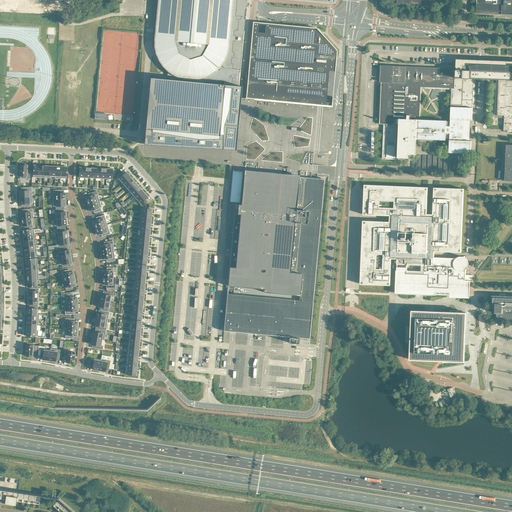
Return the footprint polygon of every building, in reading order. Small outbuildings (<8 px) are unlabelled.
[(240,73),(244,31),(246,0),(157,0),(155,27),(154,39),(155,47),(156,54),(158,60),(163,66),(168,72),(167,79),(239,86),(240,73)] [(511,0),(476,0),(476,2),(477,2),(477,4),(476,4),(476,13),(511,14),(511,0)] [(246,93),(246,98),(275,101),(332,106),(332,103),(326,102),(329,71),(335,71),(336,58),(337,50),(316,28),(312,28),(308,27),(278,24),(266,23),(266,25),(265,33),(261,33),(258,32),(259,24),(253,24),(246,93)] [(409,154),(416,154),(417,139),(445,140),(449,140),(449,152),(471,154),(471,141),(468,141),(468,132),(469,132),(469,131),(470,131),(470,130),(469,130),(469,129),(468,129),(469,120),(472,120),(474,79),(479,79),(484,79),(487,79),(490,80),(497,80),(499,80),(497,115),(504,116),(504,130),(511,130),(511,61),(483,60),(481,60),(479,60),(456,59),(456,70),(455,70),(455,68),(446,68),(380,65),(380,78),(380,82),(381,82),(380,118),(380,124),(389,124),(389,130),(385,130),(384,157),(409,158),(409,154)] [(143,156),(143,157),(195,162),(197,162),(201,162),(204,163),(225,165),(229,165),(231,165),(234,165),(241,166),(242,166),(243,166),(243,170),(243,171),(242,178),(242,184),(240,202),(240,204),(238,204),(235,204),(234,213),(233,231),(233,232),(232,243),(232,244),(231,257),(228,279),(228,285),(228,286),(234,286),(234,289),(234,291),(233,294),(228,294),(227,294),(227,295),(225,317),(225,318),(224,330),(225,330),(230,331),(233,331),(236,331),(248,333),(251,333),(254,333),(260,334),(266,334),(269,335),(272,335),(284,336),(289,337),(289,338),(299,339),(299,338),(299,337),(309,338),(313,293),(314,288),(315,275),(313,275),(313,269),(315,270),(317,257),(314,257),(315,245),(318,246),(319,233),(315,233),(316,227),(315,227),(316,225),(317,212),(320,179),(311,178),(311,177),(311,173),(312,165),(312,164),(313,159),(313,153),(313,152),(317,106),(318,105),(315,105),(314,105),(307,104),(300,103),(292,103),(292,102),(285,102),(282,102),(270,100),(255,99),(248,98),(246,98),(243,98),(241,98),(240,98),(240,93),(238,93),(239,86),(167,79),(150,78),(144,143),(144,145),(143,156)] [(20,165),(20,178),(30,179),(30,171),(27,170),(27,165),(26,165),(27,164),(23,164),(23,165),(21,165),(20,165)] [(121,172),(117,176),(123,183),(130,176),(129,176),(128,174),(128,173),(127,172),(126,172),(123,174),(121,172)] [(130,176),(123,183),(126,187),(133,180),(131,178),(132,178),(130,176),(129,176),(130,176)] [(133,180),(126,187),(130,191),(137,185),(133,180)] [(137,185),(130,191),(133,195),(140,189),(137,185)] [(397,270),(396,293),(465,295),(466,259),(437,257),(436,272),(431,272),(431,265),(434,265),(434,257),(431,257),(431,254),(433,254),(434,254),(434,251),(461,252),(464,189),(434,188),(433,214),(430,214),(427,214),(428,187),(364,185),(364,191),(363,214),(393,216),(393,219),(391,219),(390,219),(390,222),(363,221),(360,284),(390,285),(391,256),(394,256),(394,258),(397,258),(397,264),(402,264),(402,270),(397,270)] [(19,193),(19,197),(32,197),(31,187),(23,187),(23,191),(20,191),(19,191),(19,193)] [(140,189),(133,195),(137,199),(144,193),(145,192),(143,190),(142,191),(140,189)] [(61,190),(53,190),(53,200),(66,199),(66,195),(65,195),(65,193),(64,193),(61,193),(61,190)] [(86,199),(85,200),(87,205),(99,201),(96,191),(88,194),(89,196),(89,197),(85,198),(86,199)] [(144,193),(137,199),(143,206),(147,202),(145,199),(147,197),(148,196),(147,194),(146,195),(144,193)] [(32,197),(19,197),(19,201),(20,201),(20,204),(24,204),(24,207),(30,207),(30,204),(32,203),(32,197)] [(66,199),(53,200),(53,206),(56,206),(56,209),(62,209),(61,206),(64,206),(65,206),(65,203),(66,203),(66,199)] [(99,201),(87,205),(88,210),(89,209),(89,211),(93,210),(94,213),(101,211),(100,208),(101,207),(99,201)] [(21,215),(20,215),(21,219),(32,218),(33,218),(32,208),(24,209),(24,212),(21,213),(20,213),(21,215)] [(56,209),(55,209),(55,213),(55,219),(66,218),(66,214),(66,212),(65,212),(64,212),(62,212),(62,209),(56,209)] [(94,223),(93,223),(94,228),(107,224),(104,215),(96,217),(97,220),(96,220),(97,220),(93,221),(94,223)] [(32,218),(21,219),(21,223),(22,223),(22,226),(26,226),(26,229),(33,228),(32,218)] [(55,219),(54,219),(54,226),(57,226),(57,229),(63,228),(63,225),(65,225),(66,225),(67,225),(66,222),(67,222),(66,218),(55,219)] [(107,224),(94,228),(96,233),(97,233),(97,235),(101,234),(102,237),(110,234),(107,224)] [(57,232),(55,232),(56,239),(68,237),(68,233),(67,233),(67,231),(66,231),(63,231),(63,228),(57,229),(57,232)] [(68,237),(56,239),(57,245),(59,245),(59,248),(65,247),(65,244),(67,244),(68,244),(69,244),(68,241),(69,241),(68,237)] [(101,247),(100,247),(101,252),(114,251),(112,241),(104,242),(104,244),(104,245),(100,245),(101,247)] [(60,251),(57,252),(59,258),(71,256),(70,252),(69,250),(68,250),(66,250),(65,247),(59,248),(60,251)] [(114,251),(101,252),(101,258),(102,258),(102,259),(106,259),(106,262),(115,261),(114,251)] [(71,256),(59,258),(60,265),(62,264),(62,267),(68,266),(68,263),(70,263),(71,263),(72,263),(71,260),(71,256)] [(102,272),(102,277),(113,278),(113,277),(113,268),(107,267),(107,270),(106,270),(106,271),(103,270),(103,272),(102,272)] [(69,270),(61,271),(63,281),(64,281),(75,279),(74,274),(73,274),(73,272),(69,273),(69,272),(69,270)] [(102,277),(102,283),(102,284),(106,285),(106,288),(111,288),(111,291),(114,291),(114,288),(115,288),(115,278),(113,277),(113,278),(102,277)] [(75,279),(64,281),(66,291),(72,290),(72,287),(72,286),(75,286),(75,284),(76,284),(75,279)] [(28,293),(27,293),(27,297),(39,297),(39,288),(31,288),(32,291),(28,291),(28,293)] [(100,296),(99,300),(109,302),(111,296),(113,296),(113,293),(105,291),(105,294),(101,294),(100,296)] [(66,298),(65,298),(66,304),(66,305),(78,304),(77,299),(76,297),(73,297),(72,294),(66,294),(66,298)] [(511,309),(511,296),(492,295),(491,308),(495,308),(495,313),(496,313),(496,319),(508,319),(508,313),(506,313),(506,309),(511,309)] [(39,297),(27,297),(27,301),(28,301),(28,304),(32,304),(32,307),(38,307),(38,304),(39,304),(39,297)] [(99,305),(99,307),(100,307),(102,307),(102,310),(108,311),(108,308),(109,302),(99,300),(99,304),(99,305)] [(66,304),(64,304),(65,315),(74,314),(74,312),(74,311),(77,311),(77,309),(78,309),(78,304),(66,305),(66,304)] [(96,315),(95,319),(107,321),(109,312),(108,311),(102,310),(101,310),(100,313),(98,313),(97,312),(97,313),(97,312),(96,315)] [(464,361),(465,345),(465,329),(466,312),(459,312),(450,312),(433,311),(425,311),(412,310),(410,359),(436,360),(439,360),(440,361),(464,361)] [(65,318),(65,328),(66,328),(66,329),(78,329),(78,324),(77,324),(77,322),(74,322),(74,321),(74,319),(65,318)] [(95,323),(94,325),(95,325),(95,326),(96,326),(98,326),(98,329),(106,331),(107,321),(95,319),(94,323),(95,323)] [(66,329),(65,338),(73,339),(73,336),(77,336),(77,335),(78,329),(66,329)] [(92,334),(92,338),(102,340),(104,340),(106,331),(98,329),(97,332),(95,332),(94,331),(93,331),(93,334),(92,334)] [(91,342),(91,344),(92,345),(95,345),(94,348),(102,350),(103,346),(101,346),(102,340),(92,338),(91,342)] [(26,345),(25,356),(28,356),(28,357),(32,358),(32,356),(33,351),(36,352),(36,346),(26,345)] [(50,350),(49,361),(53,361),(56,361),(56,358),(59,358),(60,350),(50,348),(50,350)] [(41,350),(40,355),(43,356),(43,359),(43,360),(45,360),(49,361),(50,350),(44,349),(44,350),(41,350)] [(65,351),(64,357),(68,357),(67,362),(67,363),(71,364),(71,363),(74,363),(75,352),(65,351)] [(91,359),(90,365),(93,365),(92,369),(95,370),(99,371),(101,360),(94,358),(94,360),(91,359)] [(101,360),(99,371),(103,371),(105,372),(105,371),(106,368),(109,368),(111,360),(101,358),(101,360)] [(16,501),(18,491),(17,491),(0,488),(0,502),(16,505),(16,501)] [(57,509),(59,507),(64,502),(59,498),(54,503),(55,504),(58,506),(56,508),(57,509)] [(60,511),(62,511),(63,511),(68,506),(64,502),(59,507),(62,510),(60,511)]
